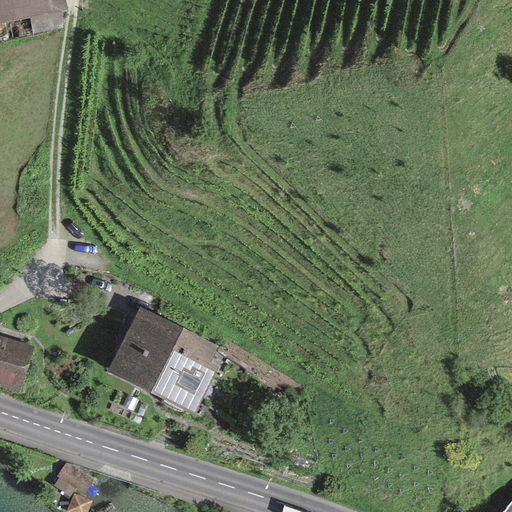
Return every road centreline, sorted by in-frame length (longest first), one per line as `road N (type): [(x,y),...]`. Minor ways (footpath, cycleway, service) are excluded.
road 1 (track): [(0,313),(34,281),(52,243),(74,0)]
road 2 (primary): [(0,412),(305,511)]
